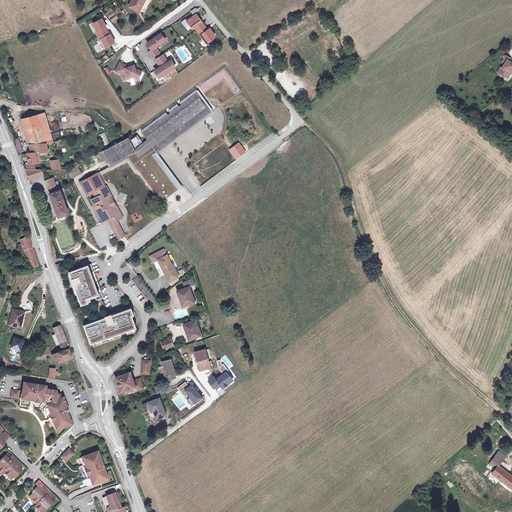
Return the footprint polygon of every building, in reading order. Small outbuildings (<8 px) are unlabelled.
[(132,0),(129,6),(139,11),(144,0),(132,0)] [(214,35),(210,28),(208,30),(204,24),(196,14),(187,21),(188,23),(192,28),(194,27),(197,30),(206,43),(214,38),(214,35)] [(96,32),(98,36),(107,31),(105,28),(106,27),(102,19),(93,24),(97,32),(96,32)] [(109,35),(107,31),(98,36),(100,40),(101,39),(105,47),(114,43),(110,34),(109,35)] [(152,58),(160,53),(156,48),(161,44),(160,44),(164,41),(160,34),(147,43),(151,50),(148,52),(152,58)] [(167,61),(163,55),(156,59),(159,65),(160,65),(161,67),(155,71),(159,78),(174,68),(170,61),(167,63),(166,61),(167,61)] [(511,62),(509,60),(510,58),(506,56),(502,62),(504,64),(502,68),(501,67),(498,72),(505,76),(508,72),(510,73),(511,70),(511,62)] [(119,65),(116,71),(122,74),(123,75),(124,78),(124,80),(129,78),(128,77),(133,75),(133,76),(138,78),(141,71),(137,69),(136,70),(134,65),(129,67),(126,68),(125,68),(119,65)] [(129,141),(135,152),(128,156),(134,165),(136,163),(141,170),(139,172),(162,203),(178,190),(153,156),(179,135),(173,128),(176,125),(175,124),(183,118),(184,119),(187,117),(193,126),(212,111),(197,91),(180,103),(182,105),(179,107),(178,105),(169,111),(170,113),(168,115),(167,113),(141,132),(147,139),(143,142),(137,135),(129,141)] [(44,113),(38,114),(43,130),(46,130),(47,134),(50,133),(44,113)] [(29,164),(40,163),(39,153),(48,152),(46,144),(53,143),(50,133),(47,134),(46,130),(43,130),(38,114),(22,119),(31,153),(28,153),(29,164)] [(179,135),(193,126),(187,117),(184,119),(183,118),(175,124),(176,125),(173,128),(179,135)] [(105,133),(100,134),(103,145),(108,144),(105,133)] [(18,138),(14,139),(19,152),(23,152),(18,138)] [(110,165),(135,152),(129,141),(128,138),(103,150),(110,165)] [(223,159),(229,154),(222,144),(216,148),(223,159)] [(202,173),(207,180),(227,165),(223,158),(202,173)] [(93,159),(84,163),(88,170),(94,167),(93,164),(95,163),(93,159)] [(77,165),(67,170),(72,178),(82,173),(77,165)] [(26,169),(25,169),(29,180),(43,175),(41,169),(26,169)] [(104,185),(97,173),(80,182),(86,194),(93,191),(96,198),(91,200),(94,206),(93,206),(98,217),(100,216),(103,222),(107,219),(110,218),(113,222),(116,220),(122,217),(106,187),(102,189),(101,187),(104,185)] [(53,178),(51,179),(45,181),(49,192),(58,217),(68,213),(59,188),(57,188),(53,178)] [(116,220),(113,222),(110,218),(107,219),(118,240),(121,238),(121,237),(120,235),(123,233),(116,220)] [(28,237),(20,240),(21,244),(16,246),(20,256),(25,255),(29,268),(37,266),(31,248),(28,237)] [(151,256),(151,258),(164,251),(166,255),(167,255),(164,250),(151,256)] [(164,251),(151,258),(154,263),(158,260),(164,273),(168,271),(169,272),(165,274),(169,282),(178,277),(167,255),(166,255),(164,251)] [(88,265),(85,266),(96,296),(99,295),(88,265)] [(85,266),(69,272),(81,306),(88,303),(87,299),(96,296),(85,266)] [(185,288),(177,291),(183,306),(190,304),(189,302),(194,300),(189,287),(194,285),(192,279),(183,283),(185,288)] [(131,308),(97,321),(104,339),(134,328),(136,327),(132,316),(134,315),(131,308)] [(13,310),(9,325),(19,328),(23,312),(13,310)] [(195,320),(184,325),(189,340),(196,337),(195,336),(200,334),(195,320)] [(97,321),(85,325),(91,344),(104,339),(97,321)] [(62,351),(52,355),(55,363),(71,357),(68,350),(70,349),(60,326),(53,328),(62,351)] [(135,331),(134,328),(91,344),(92,347),(135,331)] [(23,341),(14,338),(11,347),(20,351),(23,341)] [(170,339),(162,343),(164,349),(173,346),(170,339)] [(45,352),(37,352),(38,360),(46,359),(46,355),(50,355),(49,350),(45,351),(45,352)] [(205,350),(195,353),(198,363),(199,363),(201,370),(210,367),(205,350)] [(171,360),(161,363),(166,380),(175,377),(171,360)] [(143,362),(142,373),(149,373),(150,362),(143,362)] [(214,376),(207,381),(214,390),(218,389),(220,387),(222,390),(234,381),(226,371),(217,379),(214,376)] [(119,376),(115,377),(118,385),(120,392),(124,391),(125,393),(126,394),(139,390),(140,387),(143,387),(140,379),(133,381),(131,382),(128,373),(122,375),(121,372),(118,373),(119,376)] [(185,382),(177,388),(181,393),(182,392),(185,396),(187,395),(189,398),(187,400),(192,406),(194,404),(202,397),(193,387),(191,389),(189,387),(185,382)] [(45,390),(45,387),(33,385),(33,388),(31,388),(31,385),(24,383),(21,398),(24,398),(25,400),(25,401),(31,402),(31,399),(38,400),(38,403),(43,403),(43,401),(47,402),(48,405),(47,406),(51,418),(52,418),(53,421),(52,421),(53,424),(54,424),(56,428),(59,427),(59,429),(67,426),(66,424),(70,423),(68,416),(66,412),(64,413),(63,411),(66,408),(62,398),(60,399),(59,395),(57,396),(55,391),(45,390)] [(118,385),(116,385),(119,395),(125,393),(124,391),(120,392),(118,385)] [(159,398),(148,402),(150,409),(153,408),(154,411),(156,418),(165,415),(159,398)] [(5,432),(3,434),(0,437),(0,438),(4,442),(9,436),(5,432)] [(61,457),(66,462),(74,454),(69,449),(61,457)] [(499,451),(489,464),(494,467),(496,469),(495,469),(493,472),(492,474),(511,489),(511,476),(498,466),(503,461),(499,458),(502,454),(499,451)] [(4,472),(12,464),(16,460),(13,457),(9,461),(8,460),(11,457),(7,454),(0,461),(0,471),(2,474),(4,472)] [(93,454),(84,457),(86,464),(85,464),(87,471),(89,477),(91,481),(93,481),(94,484),(107,479),(104,472),(103,472),(102,469),(100,463),(99,460),(100,459),(98,455),(94,456),(93,454)] [(12,464),(4,472),(8,476),(10,474),(13,477),(17,473),(18,474),(22,470),(19,467),(17,469),(14,466),(18,461),(16,460),(12,464)] [(35,491),(32,495),(34,498),(32,500),(37,504),(35,506),(40,511),(42,509),(44,511),(55,500),(52,496),(49,499),(45,496),(49,491),(47,489),(43,494),(40,491),(41,489),(38,486),(34,490),(35,491)] [(49,491),(45,496),(49,499),(52,496),(53,495),(49,491)] [(115,493),(102,498),(107,511),(110,511),(113,511),(120,508),(115,493)]
